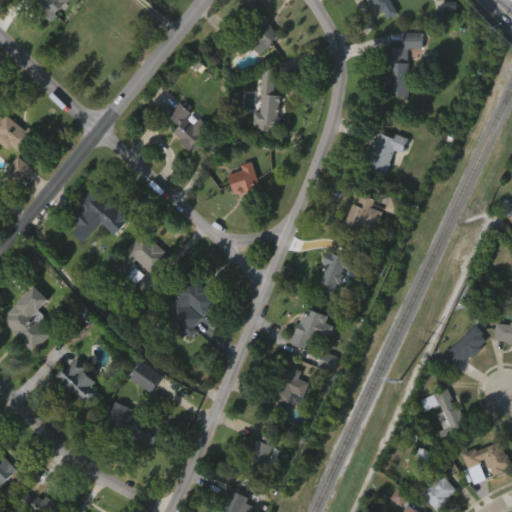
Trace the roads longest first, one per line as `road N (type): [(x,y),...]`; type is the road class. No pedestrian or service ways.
road 1 (residential): [(315,0),(339,49),(334,112),(245,351),(172,511)]
road 2 (residential): [(0,36),(220,240),(261,302)]
road 3 (residential): [(0,261),(206,0)]
road 4 (residential): [(0,386),(55,444),(113,488),(166,511)]
